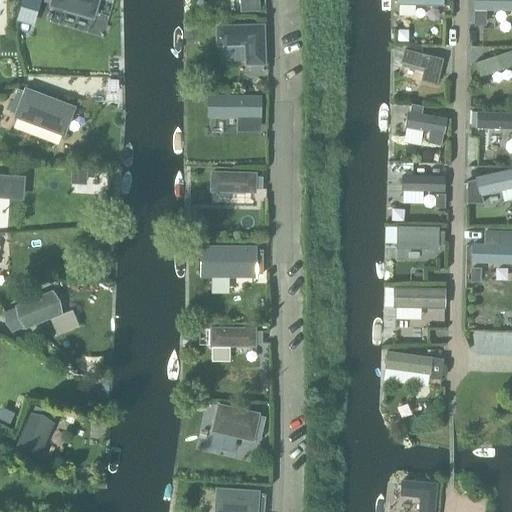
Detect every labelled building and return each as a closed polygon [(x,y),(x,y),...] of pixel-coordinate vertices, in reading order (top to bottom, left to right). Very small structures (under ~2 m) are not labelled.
[(23,0),(18,19),(31,23),(37,0),(23,0)] [(44,0),(44,2),(48,3),(51,4),(51,5),(92,17),(97,0),(44,0)] [(239,0),(240,12),(260,11),(259,0),(239,0)] [(511,0),(474,0),(474,25),(486,25),(486,9),(511,9),(511,0)] [(268,64),(267,23),(219,23),(219,45),(248,44),(248,64),(268,64)] [(405,49),(401,49),(401,61),(401,64),(428,64),(428,84),(428,85),(435,86),(437,85),(442,85),(442,66),(442,60),(442,49),(422,49),(405,49)] [(511,49),(474,62),(479,77),(511,65),(511,49)] [(81,106),(30,87),(28,91),(22,88),(14,111),(20,113),(18,117),(69,136),(81,106)] [(236,133),(258,133),(258,97),(208,96),(208,119),(236,119),(236,133)] [(411,104),(410,111),(421,113),(423,106),(411,104)] [(511,112),(472,110),(471,126),(511,128),(511,112)] [(407,111),(404,127),(429,131),(427,143),(441,145),(443,134),(444,134),(446,118),(421,113),(410,111),(407,111)] [(466,200),(482,200),(482,192),(511,185),(511,164),(474,173),(475,176),(467,178),(466,200)] [(86,185),(87,169),(72,168),(71,184),(86,185)] [(260,177),(260,172),(214,171),(214,192),(260,193),(260,189),(266,189),(266,177),(260,177)] [(0,198),(23,200),(25,176),(16,175),(0,174),(0,198)] [(402,174),(401,190),(444,192),(444,176),(402,174)] [(435,193),(435,207),(445,207),(445,194),(435,193)] [(511,244),(511,225),(467,225),(467,244),(511,244)] [(439,227),(397,227),(397,228),(397,248),(397,249),(439,249),(439,245),(444,245),(444,233),(439,233),(439,227)] [(260,250),(260,247),(205,246),(204,278),(261,279),(261,275),(266,275),(266,250),(260,250)] [(482,268),(472,268),(472,281),(481,282),(482,268)] [(443,310),(446,295),(391,287),(389,303),(433,309),(432,317),(440,318),(441,310),(443,310)] [(52,291),(16,306),(25,330),(62,315),(60,302),(52,291)] [(266,344),(266,332),(260,332),(260,328),(214,328),(214,348),(260,348),(260,344),(266,344)] [(440,377),(443,356),(431,354),(386,348),(383,366),(428,372),(428,375),(440,377)] [(264,442),(270,418),(265,417),(265,414),(222,405),(216,434),(259,444),(259,441),(264,442)] [(42,458),(57,425),(55,423),(58,416),(38,406),(19,448),(30,456),(42,458)] [(433,511),(436,481),(400,478),(399,495),(418,496),(416,511),(433,511)] [(268,511),(270,496),(264,495),(264,492),(221,489),(219,511),(268,511)]
